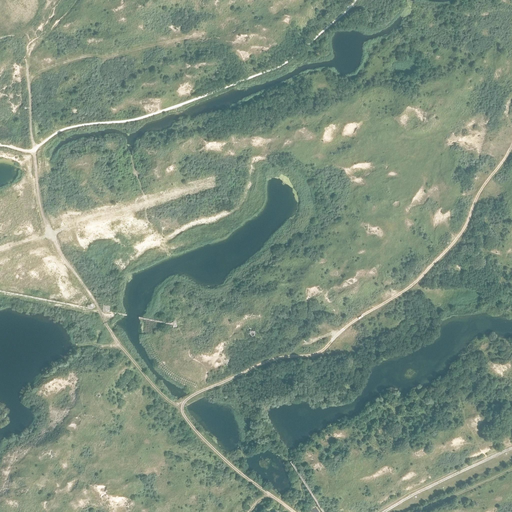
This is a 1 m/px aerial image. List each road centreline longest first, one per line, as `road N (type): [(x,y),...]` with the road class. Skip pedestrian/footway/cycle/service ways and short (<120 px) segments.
road 1 (track): [(178,405),(264,362),(316,354),(406,289),(464,229),(511,145)]
road 2 (track): [(28,82),(85,56),(202,33)]
road 3 (track): [(50,233),(212,180)]
road 4 (track): [(382,511),(511,447)]
road 5 (track): [(271,495),(207,443),(178,405)]
